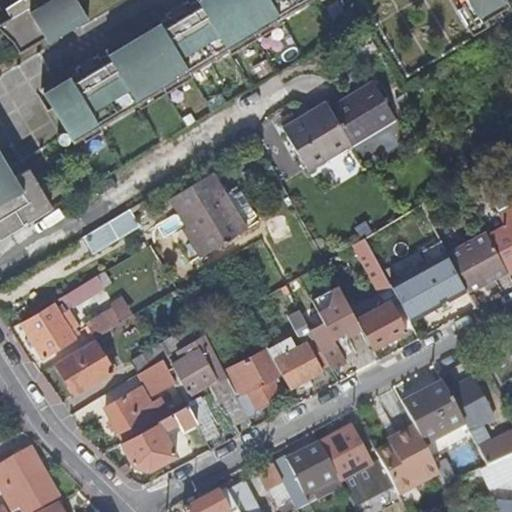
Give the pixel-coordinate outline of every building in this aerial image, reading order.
[(19,0),(6,8),(11,17),(0,23),(0,28),(13,41),(20,52),(45,37),(48,43),(89,18),(78,2),(81,0),(19,0)] [(178,69),(185,81),(192,77),(190,72),(227,49),(230,54),(248,43),(245,38),(262,28),(265,33),(283,22),(280,17),(309,0),(196,0),(191,4),(189,0),(183,4),(187,12),(176,19),(171,11),(165,14),(167,19),(160,23),(158,18),(106,50),(107,53),(100,58),(98,54),(93,57),(97,66),(85,72),(81,64),(75,68),(77,71),(69,76),(68,73),(41,88),(70,136),(178,69)] [(509,6),(506,0),(461,0),(464,6),(458,10),(474,35),(504,17),(500,11),(509,6)] [(183,4),(171,11),(176,19),(187,12),(183,4)] [(245,38),(248,43),(265,33),(262,28),(245,38)] [(93,57),(81,64),(85,72),(97,66),(93,57)] [(175,87),(185,81),(178,69),(70,136),(73,141),(82,136),(85,141),(102,131),(100,125),(136,103),(139,108),(157,98),(155,93),(172,82),(175,87)] [(157,98),(175,87),(172,82),(155,93),(157,98)] [(325,103),(282,128),(307,172),(395,121),(372,83),(328,108),(325,103)] [(288,178),(303,168),(270,122),(255,132),(288,178)] [(0,178),(12,171),(0,152),(0,178)] [(511,157),(509,152),(499,158),(511,182),(511,181),(511,157)] [(0,240),(52,209),(28,169),(15,176),(12,171),(0,178),(0,240)] [(213,173),(170,199),(204,256),(247,230),(213,173)] [(511,188),(491,200),(499,213),(511,205),(511,188)] [(511,205),(499,213),(506,226),(488,236),(507,272),(509,274),(511,272),(511,205)] [(136,226),(127,211),(84,237),(92,252),(136,226)] [(469,294),(507,272),(488,236),(486,233),(447,253),(468,292),(469,294)] [(390,285),(365,238),(353,245),(385,303),(356,319),(361,329),(372,350),(407,332),(394,306),(400,303),(390,285)] [(400,303),(410,323),(468,292),(447,253),(442,243),(423,253),(430,264),(390,285),(400,303)] [(98,276),(53,303),(53,305),(22,324),(44,360),(76,342),(74,338),(78,336),(76,331),(79,329),(70,315),(68,317),(65,313),(61,315),(57,310),(69,302),(73,307),(104,288),(98,276)] [(361,329),(356,319),(338,286),(331,290),(332,293),(328,306),(318,312),(324,323),(310,330),(314,339),(327,363),(331,370),(345,362),(332,339),(344,333),(346,337),(361,329)] [(312,300),(318,312),(328,306),(332,293),(331,290),(312,300)] [(86,325),(94,339),(121,323),(112,309),(86,325)] [(320,367),(327,363),(314,339),(310,330),(304,320),(301,313),(299,310),(287,316),(302,344),(307,342),(320,367)] [(204,333),(177,350),(182,358),(172,365),(188,393),(212,379),(215,377),(219,382),(227,378),(224,371),(204,333)] [(123,365),(131,377),(138,373),(163,358),(174,351),(167,339),(123,365)] [(93,340),(55,363),(75,395),(113,373),(93,340)] [(302,344),(274,359),(281,374),(289,388),(301,382),(305,389),(310,386),(307,379),(322,371),(320,367),(307,342),(302,344)] [(274,359),(268,348),(233,367),(246,391),(237,396),(249,420),(261,413),(258,408),(281,396),(272,378),(281,374),(274,359)] [(177,350),(174,351),(163,358),(168,367),(172,365),(182,358),(177,350)] [(163,358),(138,373),(150,395),(175,381),(168,367),(163,358)] [(233,367),(224,371),(227,378),(236,395),(237,396),(246,391),(233,367)] [(236,395),(227,378),(219,382),(215,377),(212,379),(224,401),(236,395)] [(472,379),(447,392),(463,423),(467,430),(476,426),(471,415),(487,406),(472,379)] [(447,392),(443,384),(403,405),(415,428),(423,444),(463,423),(447,392)] [(140,387),(105,408),(123,440),(159,420),(140,387)] [(224,401),(241,434),(253,427),(249,420),(237,396),(236,395),(224,401)] [(196,421),(207,442),(220,437),(200,397),(187,404),(196,421)] [(187,404),(120,443),(134,467),(150,471),(176,456),(162,431),(177,423),(181,429),(196,421),(187,404)] [(351,428),(319,444),(338,479),(340,483),(371,466),(351,428)] [(390,444),(376,451),(399,495),(439,474),(423,444),(415,428),(397,436),(398,440),(390,444)] [(511,433),(478,450),(487,467),(511,455),(511,433)] [(338,479),(319,444),(275,468),(284,484),(293,501),(298,510),(309,504),(305,495),(338,479)] [(5,456),(0,458),(3,463),(0,464),(0,488),(7,500),(14,497),(22,511),(30,511),(57,497),(30,448),(8,460),(5,456)] [(511,455),(487,467),(480,470),(490,490),(511,479),(511,455)] [(275,468),(273,464),(259,472),(269,492),(284,484),(275,468)] [(258,511),(244,484),(227,492),(237,511),(258,511)] [(237,511),(227,492),(227,491),(218,495),(217,493),(183,510),(184,511),(237,511)] [(294,511),(298,510),(293,501),(280,507),(283,511),(294,511)]
